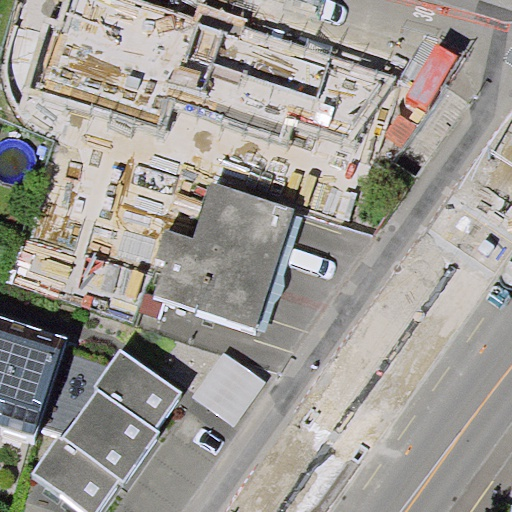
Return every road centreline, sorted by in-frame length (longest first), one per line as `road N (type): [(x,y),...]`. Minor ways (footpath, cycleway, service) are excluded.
road 1 (residential): [(511,89),(203,511)]
road 2 (residential): [(331,0),(511,60)]
road 3 (primary): [(407,511),(511,370)]
